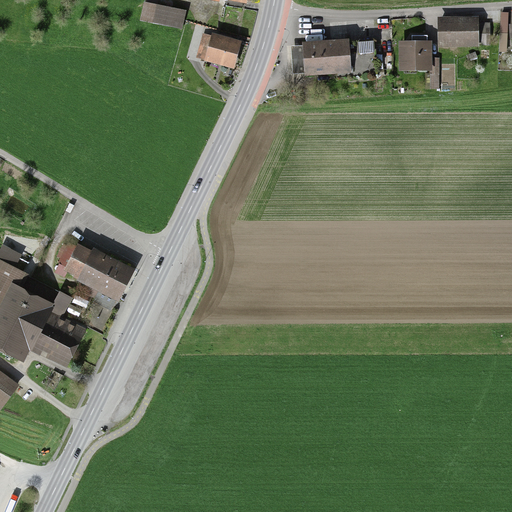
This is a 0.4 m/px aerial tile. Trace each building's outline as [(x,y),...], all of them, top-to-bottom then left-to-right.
[(183,11),(145,4),(142,19),(180,27),(183,11)] [(489,18),(441,17),(440,43),(489,44),(489,18)] [(238,39),(209,29),(200,56),(229,66),(238,39)] [(401,67),(427,67),(427,58),(427,35),(412,35),(412,44),(401,44),(401,67)] [(375,40),(304,44),(305,68),(306,74),(351,71),(351,79),(378,77),(375,40)] [(305,68),(304,44),(290,45),(292,68),(305,68)] [(439,58),(427,58),(427,67),(427,85),(439,85),(439,58)] [(117,297),(130,268),(73,242),(60,270),(117,297)] [(29,342),(64,359),(80,326),(47,309),(27,299),(30,294),(16,287),(23,272),(0,260),(0,345),(22,357),(29,342)] [(0,393),(9,380),(0,373),(0,393)]
